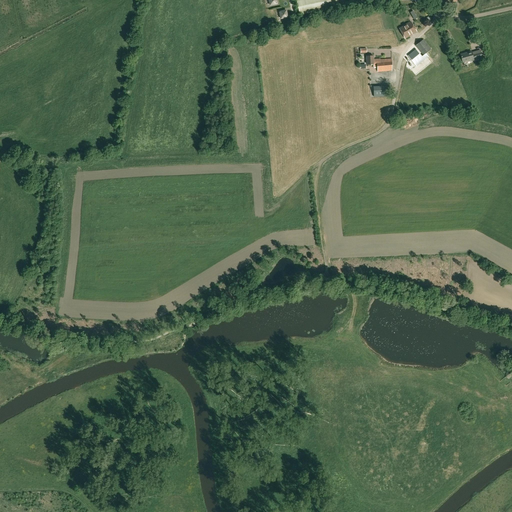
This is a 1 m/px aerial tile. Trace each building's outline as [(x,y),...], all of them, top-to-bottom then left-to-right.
[(296,0),(299,15),(339,6),(337,0),(296,0)] [(407,25),(406,25),(410,34),(416,31),(411,22),(406,24),(407,25)] [(410,34),(406,25),(400,29),(405,38),(410,35),(410,34)] [(428,57),(425,54),(431,49),(423,39),(415,45),(423,55),(422,56),(416,49),(408,56),(416,66),(424,59),(428,57)] [(471,60),(478,58),(483,57),(480,50),(472,52),(471,51),(461,54),(463,62),(471,59),(471,60)] [(373,59),(373,56),(367,56),(367,64),(373,64),(374,67),(377,67),(378,72),(392,70),(392,59),(380,59),(373,59)] [(374,96),(390,95),(389,85),(373,86),(374,96)]
